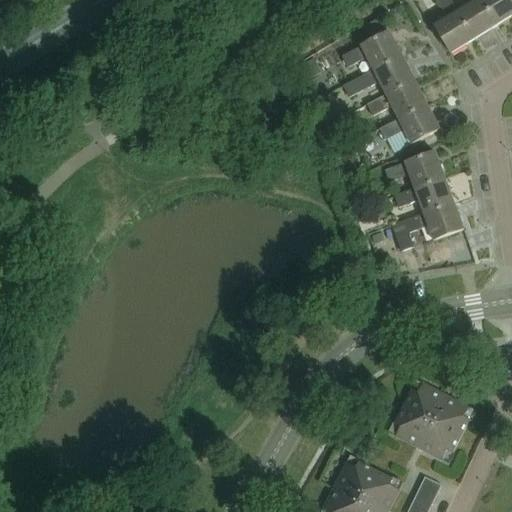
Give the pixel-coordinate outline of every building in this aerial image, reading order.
[(458,14),(449,0),(439,0),(436,2),(448,21),(435,29),(451,55),(475,41),(458,14)] [(481,0),(466,0),(471,6),(458,14),(475,41),(498,26),(481,0)] [(511,0),(481,0),(498,26),(511,17),(511,0)] [(375,73),(403,59),(390,35),(343,59),(348,70),(368,60),(375,73)] [(387,98),(415,84),(403,59),(375,73),(343,89),(349,100),(380,84),(387,97),(387,98)] [(400,122),(428,108),(415,84),(387,98),(387,97),(367,107),(373,119),(393,109),(399,121),(400,122)] [(413,147),(440,133),(428,108),(400,122),(399,121),(380,131),(386,143),(405,133),(413,147)] [(411,176),(417,193),(444,182),(433,155),(386,173),(390,185),(411,176)] [(420,202),(427,219),(454,208),(444,182),(417,193),(414,194),(413,190),(395,197),(400,209),(420,202)] [(385,201),(363,209),(369,223),(390,214),(385,201)] [(463,231),(454,208),(427,219),(424,220),(423,216),(392,227),(402,253),(415,248),(410,235),(430,227),(435,242),(463,231)] [(385,241),(383,234),(373,238),(375,245),(385,241)] [(454,457),(472,422),(467,419),(472,409),(426,386),(421,395),(415,392),(398,427),(403,429),(398,438),(445,463),(449,454),(454,457)] [(391,511),(402,491),(393,487),(395,482),(360,464),(358,470),(349,465),(325,511),(391,511)] [(432,511),(444,488),(428,480),(411,511),(432,511)]
